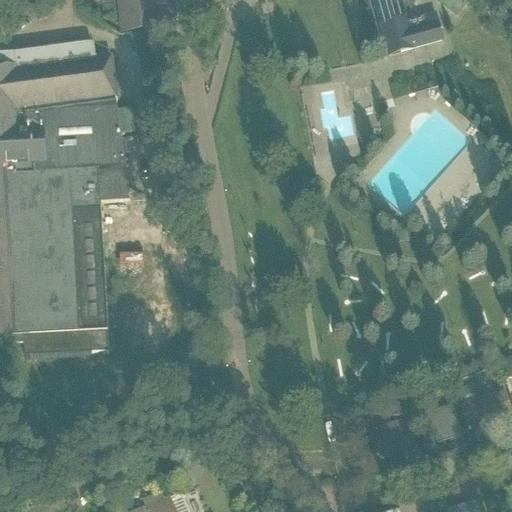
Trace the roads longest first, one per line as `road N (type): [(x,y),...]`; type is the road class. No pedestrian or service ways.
road 1 (residential): [(318,511),(258,431),(237,364),(185,0)]
road 2 (residential): [(511,473),(396,511)]
